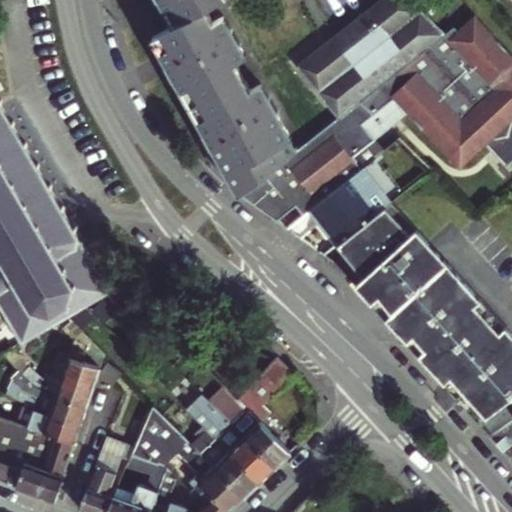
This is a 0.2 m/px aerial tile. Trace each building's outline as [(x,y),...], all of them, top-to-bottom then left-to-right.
[(237,64),(247,58),(231,31),(222,36),(215,24),(206,9),(221,0),(160,0),(176,27),(155,39),(242,192),(244,194),(300,150),(283,121),(273,128),(267,118),(278,112),(263,86),(253,92),(237,64)] [(448,32),(415,0),(381,0),(301,66),(341,117),(366,97),(448,32)] [(366,97),(381,112),(397,99),(457,163),(473,148),(478,154),(488,144),(509,167),(511,163),(511,52),(477,16),(460,32),(457,28),(451,34),(448,32),(366,97)] [(224,19),(215,24),(222,36),(231,31),(224,19)] [(300,150),(244,194),(292,228),(314,209),(321,204),(349,181),(367,166),(358,155),(374,142),(374,135),(365,125),(381,112),(366,97),(341,117),(300,150)] [(61,206),(51,189),(53,188),(51,184),(49,185),(38,167),(40,165),(38,162),(36,164),(25,146),(28,145),(25,141),(23,142),(14,126),(16,124),(13,120),(11,121),(1,105),(4,103),(1,100),(0,100),(0,304),(1,306),(0,306),(0,309),(1,310),(3,309),(8,318),(4,321),(18,345),(110,291),(101,276),(104,275),(102,271),(99,273),(92,260),(94,259),(92,255),(90,256),(85,248),(75,231),(77,229),(75,226),(73,227),(63,210),(65,208),(63,205),(61,206)] [(278,112),(267,118),(273,128),(283,121),(278,112)] [(349,181),(321,204),(314,209),(342,244),(382,211),(366,190),(360,194),(349,181)] [(511,328),(458,261),(452,266),(424,231),(418,236),(392,204),(382,211),(342,244),(378,291),(485,423),(511,402),(511,328)] [(100,239),(90,222),(77,229),(75,231),(85,248),(100,239)] [(284,355),(241,400),(263,421),(273,411),(266,403),(287,382),(285,380),(297,369),(284,355)] [(8,356),(0,360),(0,361),(5,370),(13,365),(8,356)] [(72,356),(65,377),(95,387),(99,376),(102,365),(72,356)] [(108,363),(100,377),(111,385),(114,386),(122,372),(108,363)] [(26,364),(19,374),(38,386),(41,381),(43,378),(26,364)] [(82,425),(89,406),(58,396),(48,392),(38,386),(19,374),(15,367),(11,376),(13,377),(8,392),(42,410),(41,412),(82,425)] [(52,380),(50,386),(48,392),(58,396),(65,377),(54,374),(52,380)] [(65,377),(58,396),(89,406),(95,387),(65,377)] [(45,384),(41,381),(38,386),(48,392),(50,386),(46,385),(45,384)] [(241,400),(227,385),(217,395),(226,403),(219,410),(232,423),(245,436),(277,467),(293,451),(263,421),(241,400)] [(219,410),(203,394),(194,403),(223,432),(232,423),(219,410)] [(511,402),(485,423),(511,453),(511,402)] [(230,511),(247,496),(216,464),(202,451),(157,406),(135,453),(166,464),(167,464),(179,452),(199,472),(191,480),(196,486),(192,491),(212,511),(230,511)] [(189,408),(182,416),(210,444),(218,437),(189,408)] [(82,425),(41,412),(37,410),(32,426),(77,441),(82,425)] [(77,441),(32,426),(0,415),(0,477),(58,498),(77,441)] [(231,450),(245,436),(232,423),(223,432),(218,437),(231,450)] [(231,450),(262,480),(268,475),(277,467),(245,436),(231,450)] [(210,444),(202,451),(216,464),(231,450),(218,437),(210,444)] [(103,511),(125,454),(105,446),(81,507),(96,511),(103,511)] [(231,450),(216,464),(247,496),(262,480),(231,450)] [(109,511),(151,511),(156,497),(163,478),(168,465),(167,464),(166,464),(135,453),(134,457),(131,462),(157,472),(151,486),(142,483),(135,502),(117,495),(109,511)] [(125,454),(103,511),(109,511),(117,495),(131,462),(134,457),(125,454)] [(168,465),(163,478),(176,483),(178,477),(168,465)] [(212,511),(192,491),(183,504),(179,503),(176,511),(212,511)] [(151,511),(176,511),(179,503),(175,502),(177,496),(171,495),(169,501),(156,497),(151,511)]
